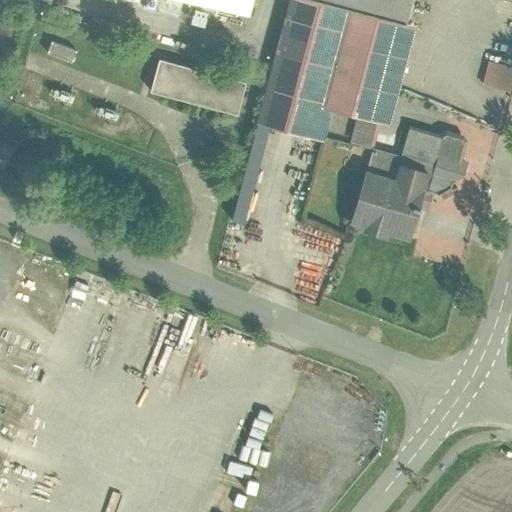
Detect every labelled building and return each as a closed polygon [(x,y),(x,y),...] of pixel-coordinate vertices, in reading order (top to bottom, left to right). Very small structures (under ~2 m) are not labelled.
[(191,0),(248,15),(251,0),(191,0)] [(406,22),(324,0),(289,0),(257,121),(325,139),(334,106),(358,113),(380,119),(406,22)] [(324,0),(406,22),(412,0),(324,0)] [(149,57),(141,90),(231,112),(239,79),(149,57)] [(477,81),(507,90),(511,74),(511,65),(485,58),(477,81)] [(372,148),(380,119),(358,113),(350,142),(372,148)] [(467,146),(466,137),(452,133),(449,132),(443,138),(411,128),(402,155),(375,146),(351,220),(410,239),(420,207),(425,209),(431,190),(427,189),(431,175),(453,182),(455,175),(462,177),(466,164),(461,163),(467,146)]
